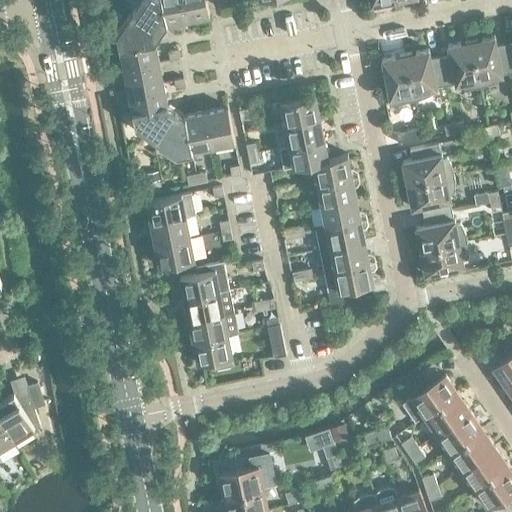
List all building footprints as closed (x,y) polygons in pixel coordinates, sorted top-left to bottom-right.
[(137,0),(131,10),(161,30),(166,22),(161,0),(137,0)] [(184,0),(161,0),(166,22),(188,17),(184,0)] [(207,0),(184,0),(188,17),(210,13),(207,0)] [(117,32),(120,45),(155,38),(161,30),(131,10),(117,32)] [(495,34),(471,38),(481,86),(485,84),(490,83),(494,81),(498,79),(497,74),(503,73),(503,72),(511,70),(506,42),(497,44),(495,34)] [(120,45),(124,68),(159,60),(155,38),(120,45)] [(450,53),(440,55),(446,84),(456,82),(461,81),(462,86),(467,86),(471,87),(476,86),(481,86),(471,38),(448,43),(450,53)] [(429,47),(405,52),(415,99),(419,98),(424,96),(428,94),(432,92),(431,87),(437,86),(437,85),(446,84),(440,55),(431,57),(429,47)] [(169,50),(170,59),(179,57),(177,48),(169,50)] [(415,99),(405,52),(382,56),(390,96),(395,94),(396,99),(401,100),(406,100),(410,99),(415,99)] [(126,77),(128,87),(163,80),(162,69),(159,60),(124,68),(126,77)] [(174,78),(176,87),(185,85),(183,76),(174,78)] [(128,87),(132,109),(168,102),(163,80),(128,87)] [(280,100),(285,122),(320,115),(315,93),(280,100)] [(135,123),(156,138),(176,108),(168,102),(132,109),(135,123)] [(228,105),(205,109),(213,145),(235,140),(228,105)] [(239,108),(241,118),(250,116),(249,106),(239,108)] [(176,108),(156,138),(178,152),(191,149),(184,114),(176,108)] [(205,109),(184,114),(191,149),(213,145),(205,109)] [(285,122),(289,143),(324,136),(320,115),(285,122)] [(463,120),(454,122),(456,131),(465,129),(463,120)] [(456,131),(454,122),(445,123),(447,133),(456,131)] [(498,122),(488,125),(491,134),(500,132),(498,122)] [(397,131),(399,142),(425,137),(422,125),(397,131)] [(491,134),(488,125),(479,127),(481,136),(491,134)] [(294,166),(313,162),(313,161),(329,157),(328,156),(324,136),(289,143),(294,166)] [(246,142),(248,152),(257,150),(255,141),(246,142)] [(407,182),(454,173),(453,168),(452,164),(450,159),(447,155),(443,156),(442,151),(441,151),(439,141),(410,146),(412,157),(402,159),(407,182)] [(257,150),(248,152),(250,161),(259,159),(257,150)] [(313,162),(317,182),(358,174),(357,168),(353,166),(351,166),(348,152),(328,156),(329,157),(313,161),(313,162)] [(132,172),(140,178),(146,171),(138,164),(132,172)] [(231,165),(232,174),(241,172),(239,164),(231,165)] [(205,170),(196,172),(198,181),(207,179),(205,170)] [(198,181),(196,172),(187,174),(189,183),(198,181)] [(454,173),(407,182),(412,206),(422,204),(423,213),(452,207),(450,197),(451,197),(450,192),(454,191),(455,187),(455,182),(455,177),(454,173)] [(317,182),(321,203),(356,196),(354,183),(357,183),(359,179),(360,179),(358,174),(317,182)] [(149,181),(151,190),(160,188),(158,180),(149,181)] [(294,182),(285,184),(286,192),(295,191),(294,182)] [(213,186),(215,195),(223,193),(222,184),(213,186)] [(286,192),(285,184),(276,186),(277,194),(286,192)] [(488,190),(490,200),(500,198),(498,189),(488,190)] [(151,221),(186,214),(196,212),(191,190),(182,192),(146,199),(151,221)] [(321,203),(326,224),(367,216),(366,210),(365,210),(362,208),(359,209),(356,196),(321,203)] [(500,198),(490,200),(492,209),(501,207),(500,198)] [(452,207),(423,213),(425,223),(416,225),(420,248),(467,239),(466,234),(465,230),(463,225),(460,221),(456,222),(455,218),(454,218),(452,207)] [(151,221),(155,242),(190,235),(186,214),(151,221)] [(316,226),(320,248),(365,238),(362,225),(365,225),(368,221),(367,216),(326,224),(316,226)] [(220,220),(222,229),(230,227),(228,218),(220,220)] [(302,225),(293,226),(295,235),(304,233),(302,225)] [(295,235),(293,226),(284,228),(286,237),(295,235)] [(230,227),(222,229),(223,238),(232,236),(230,227)] [(190,235),(155,242),(160,265),(195,258),(190,235)] [(320,248),(324,269),(375,258),(374,253),(370,250),(368,251),(365,238),(320,248)] [(467,239),(420,248),(425,272),(464,264),(463,258),(468,257),(468,253),(468,248),(468,243),(467,239)] [(180,274),(185,296),(230,287),(224,258),(196,264),(197,271),(180,274)] [(252,260),(254,269),(263,267),(261,258),(252,260)] [(375,258),(324,269),(328,289),(331,303),(361,297),(358,285),(374,282),(371,268),(374,267),(376,264),(377,264),(375,258)] [(311,267),(302,269),(303,277),(312,275),(311,267)] [(303,277),(302,269),(293,270),(294,279),(303,277)] [(185,296),(189,318),(234,309),(230,287),(185,296)] [(272,297),(263,298),(265,307),(274,305),(272,297)] [(265,307),(263,298),(255,300),(256,309),(265,307)] [(189,318),(193,339),(228,332),(238,330),(234,309),(189,318)] [(268,316),(266,317),(261,318),(262,321),(263,325),(268,324),(280,322),(278,314),(268,316)] [(268,324),(274,355),(286,353),(280,322),(268,324)] [(228,332),(193,339),(198,361),(212,358),(214,367),(233,363),(232,354),(233,354),(228,332)] [(511,351),(493,364),(506,383),(511,379),(511,351)] [(415,420),(425,413),(458,390),(445,372),(402,401),(415,420)] [(0,416),(13,438),(30,428),(31,429),(41,424),(34,404),(45,401),(38,380),(28,384),(27,381),(26,381),(27,383),(2,398),(0,395),(0,416)] [(425,413),(437,431),(470,408),(458,390),(425,413)] [(437,431),(450,449),(483,426),(470,408),(437,431)] [(0,446),(13,438),(0,416),(0,446)] [(388,424),(376,428),(380,440),(392,436),(388,424)] [(450,449),(462,466),(495,444),(483,426),(450,449)] [(380,440),(376,428),(364,432),(368,444),(380,440)] [(339,431),(332,433),(335,439),(349,435),(347,429),(339,431)] [(401,441),(408,451),(418,444),(411,434),(401,441)] [(382,448),(386,460),(399,456),(395,444),(382,448)] [(418,444),(408,451),(415,461),(425,454),(418,444)] [(462,466),(474,484),(507,461),(495,444),(462,466)] [(342,464),(338,452),(327,456),(331,468),(342,464)] [(511,468),(507,461),(474,484),(487,503),(511,485),(511,468)] [(220,471),(224,494),(263,486),(259,464),(220,471)] [(335,472),(324,476),(327,488),(339,484),(335,472)] [(422,476),(426,487),(438,483),(434,472),(422,476)] [(327,488),(324,476),(312,480),(316,492),(327,488)] [(438,483),(426,487),(429,499),(441,495),(438,483)] [(376,491),(374,492),(380,511),(403,511),(398,494),(395,485),(393,486),(390,485),(388,485),(381,488),(377,490),(376,491)] [(224,494),(227,511),(242,511),(268,507),(263,486),(224,494)] [(285,491),(289,503),(301,499),(297,487),(285,491)] [(427,511),(419,487),(398,494),(403,511),(427,511)] [(354,498),(357,508),(358,511),(380,511),(374,492),(373,492),(370,492),(368,492),(363,494),(360,494),(358,496),(356,498),(354,498)]
